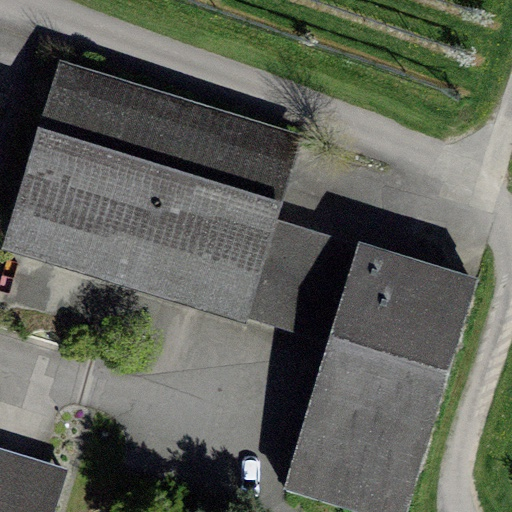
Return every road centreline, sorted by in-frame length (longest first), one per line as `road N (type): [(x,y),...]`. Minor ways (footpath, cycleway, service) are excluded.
road 1 (track): [(511,110),(506,129),(454,159),(0,1)]
road 2 (unclassified): [(0,343),(269,421)]
